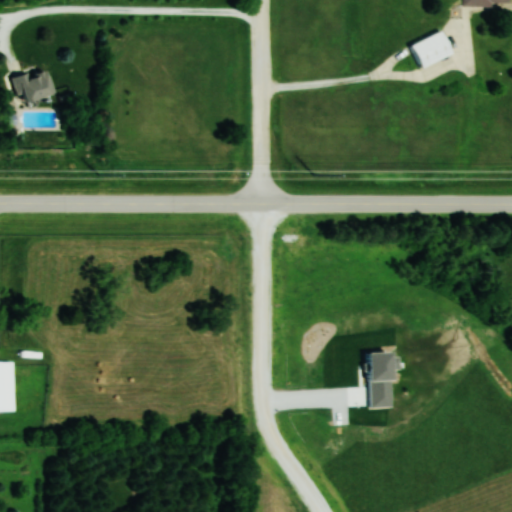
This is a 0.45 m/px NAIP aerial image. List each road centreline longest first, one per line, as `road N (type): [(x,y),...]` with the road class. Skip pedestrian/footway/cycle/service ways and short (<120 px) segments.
road 1 (residential): [(316,511),(269,442),(259,402),(261,0)]
road 2 (tertiary): [(511,204),(0,203)]
